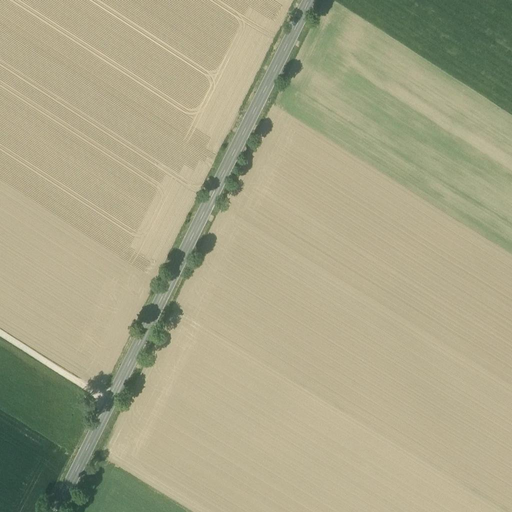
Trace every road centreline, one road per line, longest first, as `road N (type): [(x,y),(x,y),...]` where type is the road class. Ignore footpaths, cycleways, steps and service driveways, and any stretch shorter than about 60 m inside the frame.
road 1 (secondary): [(310,0),(57,511)]
road 2 (track): [(0,335),(108,405)]
